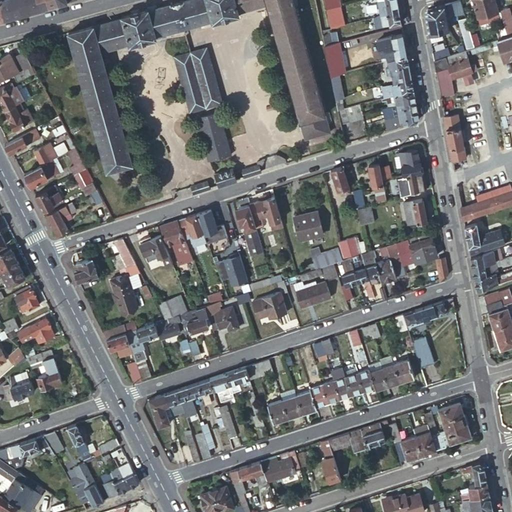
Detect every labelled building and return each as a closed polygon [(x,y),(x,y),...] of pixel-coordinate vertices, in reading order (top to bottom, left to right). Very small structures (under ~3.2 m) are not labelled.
[(11,7),(9,0),(0,0),(0,1),(5,19),(12,17),(23,14),(20,5),(11,7)] [(32,11),(28,0),(9,0),(11,7),(20,5),(23,14),(27,13),(32,11)] [(28,0),(32,11),(40,9),(50,6),(48,0),(28,0)] [(94,26),(68,33),(107,169),(132,162),(101,50),(130,43),(130,44),(143,40),(157,37),(157,35),(184,28),(212,20),(213,21),(226,18),(239,14),(239,12),(267,4),(300,122),(325,114),(292,0),(187,0),(177,3),(149,11),(148,9),(133,14),(122,17),(122,18),(94,26)] [(339,0),(322,0),(325,10),(341,6),(339,0)] [(398,2),(397,0),(384,0),(385,1),(379,2),(378,2),(381,16),(399,12),(398,2)] [(463,11),(460,0),(459,0),(450,2),(453,14),(463,11)] [(498,12),(494,0),(472,0),(478,17),(498,12)] [(453,14),(450,2),(427,9),(424,13),(426,24),(428,31),(428,35),(429,35),(440,31),(449,29),(447,16),(453,14)] [(341,6),(325,10),(328,28),(329,28),(344,24),(341,6)] [(401,18),(399,12),(381,16),(373,17),(376,28),(390,25),(401,22),(401,18)] [(478,17),(479,23),(500,18),(498,12),(478,17)] [(466,49),(474,47),(466,18),(458,20),(466,49)] [(507,36),(511,34),(511,26),(510,20),(503,22),(504,26),(507,36)] [(328,28),(322,29),(325,45),(338,41),(336,31),(330,32),(329,28),(328,28)] [(440,31),(429,35),(431,42),(442,39),(440,31)] [(396,58),(408,55),(405,43),(404,33),(381,39),(382,43),(385,55),(395,53),(396,58)] [(511,57),(511,34),(507,36),(502,37),(497,39),(504,60),(511,57)] [(338,41),(325,45),(331,75),(339,73),(345,72),(339,41),(338,41)] [(446,56),(450,55),(447,48),(432,52),(433,60),(446,56)] [(207,50),(192,55),(207,109),(223,104),(207,50)] [(467,58),(464,50),(450,55),(446,56),(448,65),(451,64),(451,63),(452,62),(452,63),(459,61),(458,60),(460,60),(460,61),(467,58)] [(32,65),(25,52),(18,56),(24,69),(27,68),(32,65)] [(0,58),(0,81),(14,74),(19,72),(10,54),(0,58)] [(207,109),(192,55),(177,59),(191,113),(207,109)] [(410,66),(408,55),(396,58),(387,60),(390,75),(392,74),(394,83),(412,78),(410,66)] [(470,66),(467,58),(460,61),(460,60),(458,60),(459,61),(452,63),(452,62),(451,63),(451,64),(448,65),(452,77),(471,71),(470,66)] [(19,72),(14,74),(17,81),(30,75),(27,68),(24,69),(19,72)] [(339,73),(331,75),(336,102),(340,101),(339,99),(344,97),(339,73)] [(413,85),(412,78),(394,83),(392,84),(394,95),(414,90),(413,85)] [(0,87),(0,99),(5,110),(15,104),(20,102),(31,96),(27,88),(20,92),(18,88),(16,90),(12,82),(0,87)] [(415,94),(414,90),(394,95),(382,98),(383,101),(387,100),(387,103),(395,101),(396,105),(416,99),(415,94)] [(417,105),(416,99),(396,105),(387,107),(390,117),(397,115),(418,109),(417,105)] [(15,104),(5,110),(15,129),(33,121),(27,109),(24,110),(20,102),(15,104)] [(355,120),(363,118),(363,115),(361,104),(353,106),(355,120)] [(346,108),(348,122),(355,120),(353,106),(346,108)] [(338,110),(341,124),(348,122),(346,108),(343,109),(338,110)] [(419,114),(418,109),(397,115),(399,123),(394,124),(395,128),(416,121),(419,116),(419,114)] [(447,111),(443,112),(445,124),(452,160),(466,158),(458,114),(448,116),(447,111)] [(232,157),(220,114),(198,120),(210,163),(232,157)] [(325,114),(300,122),(305,139),(330,132),(325,114)] [(384,119),(387,131),(395,128),(394,124),(399,123),(397,115),(390,117),(384,119)] [(36,127),(8,142),(5,144),(10,152),(40,136),(36,127)] [(41,164),(52,159),(62,153),(59,147),(54,149),(50,142),(34,151),(41,164)] [(74,174),(86,168),(75,147),(67,151),(74,164),(70,166),(74,174)] [(405,175),(422,172),(420,161),(417,149),(401,152),(396,153),(397,156),(400,155),(403,165),(405,175)] [(403,165),(400,155),(397,156),(394,156),(396,166),(403,165)] [(41,164),(25,173),(31,185),(59,171),(52,159),(41,164)] [(243,170),(245,177),(261,172),(260,167),(261,166),(265,161),(265,159),(258,162),(259,165),(243,170)] [(381,170),(379,162),(368,165),(373,185),(374,185),(375,191),(385,189),(383,179),(381,170)] [(342,166),(331,169),(338,190),(340,189),(341,194),(350,191),(342,166)] [(215,173),(219,185),(228,183),(237,180),(233,167),(215,173)] [(96,188),(91,178),(86,168),(74,174),(85,194),(89,192),(96,188)] [(394,168),(381,170),(383,179),(396,176),(394,168)] [(401,195),(426,187),(422,172),(405,175),(397,176),(401,195)] [(192,186),(194,193),(210,188),(208,181),(192,186)] [(55,184),(35,194),(44,210),(54,205),(53,203),(62,198),(55,184)] [(511,190),(511,191),(510,185),(476,196),(478,202),(460,207),(463,220),(511,203),(511,190)] [(97,206),(104,203),(96,188),(89,192),(97,206)] [(353,192),(356,207),(364,205),(360,190),(353,192)] [(261,200),(250,203),(250,204),(250,205),(253,217),(268,213),(273,231),(283,228),(280,218),(281,218),(275,195),(267,198),(266,194),(261,196),(260,198),(261,200)] [(248,196),(235,200),(237,208),(236,209),(242,225),(245,224),(246,229),(245,230),(251,254),(262,251),(255,227),(256,227),(253,217),(250,205),(250,204),(250,203),(248,196)] [(427,220),(423,198),(404,201),(408,223),(427,220)] [(72,201),(47,214),(58,234),(68,229),(64,220),(73,216),(71,212),(76,210),(72,201)] [(374,220),(371,205),(357,207),(360,223),(374,220)] [(211,208),(197,213),(207,241),(208,243),(228,236),(224,223),(216,226),(211,208)] [(323,233),(317,210),(294,216),(299,239),(323,233)] [(197,213),(178,219),(184,234),(188,233),(191,231),(193,234),(196,233),(200,243),(207,241),(197,213)] [(178,219),(161,224),(168,244),(173,243),(180,263),(193,258),(184,234),(178,219)] [(476,221),(464,225),(466,238),(469,254),(489,247),(486,233),(478,235),(476,221)] [(191,231),(188,233),(193,245),(200,243),(196,233),(193,234),(191,231)] [(431,236),(430,231),(387,245),(388,250),(391,257),(394,267),(404,264),(403,263),(415,259),(416,261),(423,259),(423,260),(432,257),(432,256),(437,254),(434,245),(435,244),(432,235),(431,236)] [(173,263),(161,234),(151,237),(150,236),(139,240),(148,261),(163,255),(167,266),(173,263)] [(355,236),(339,241),(344,258),(360,252),(357,242),(355,236)] [(136,263),(122,237),(113,240),(122,256),(127,266),(136,263)] [(360,252),(361,253),(366,251),(364,240),(357,242),(360,252)] [(0,264),(16,256),(11,245),(0,250),(0,264)] [(338,247),(328,250),(311,256),(314,264),(315,268),(332,262),(333,262),(341,259),(342,259),(338,247)] [(498,247),(470,256),(470,261),(472,267),(494,261),(500,258),(502,258),(498,247)] [(373,249),(366,251),(368,257),(363,258),(365,266),(369,277),(379,274),(376,262),(374,256),(376,255),(373,249)] [(381,252),(383,259),(391,257),(388,250),(381,252)] [(247,279),(239,252),(230,254),(231,257),(215,262),(222,280),(231,278),(233,284),(247,279)] [(120,268),(121,268),(118,257),(117,255),(110,257),(114,270),(120,268)] [(511,259),(511,255),(502,258),(500,258),(503,265),(511,262),(511,259)] [(21,266),(16,256),(0,264),(0,267),(1,267),(4,274),(21,266)] [(127,266),(122,256),(118,257),(121,268),(127,266)] [(434,259),(441,279),(448,273),(445,256),(434,259)] [(78,262),(73,264),(79,282),(98,275),(95,264),(94,264),(91,257),(77,261),(78,262)] [(350,257),(342,259),(341,259),(346,272),(342,274),(346,285),(342,286),(346,299),(353,297),(348,284),(358,281),(351,260),(350,257)] [(383,259),(376,262),(379,274),(382,281),(397,276),(394,267),(391,257),(383,259)] [(354,259),(351,260),(358,281),(369,277),(365,266),(362,267),(360,259),(355,261),(354,259)] [(494,261),(472,267),(473,272),(474,278),(494,272),(496,271),(494,261)] [(315,268),(300,274),(302,280),(322,273),(325,280),(338,276),(333,262),(332,262),(315,268)] [(140,270),(136,263),(127,266),(130,272),(130,273),(138,271),(140,270)] [(406,273),(404,264),(394,267),(397,276),(406,273)] [(26,276),(21,266),(4,274),(8,281),(13,282),(26,276)] [(130,272),(127,266),(121,268),(120,268),(122,274),(110,278),(115,291),(112,292),(115,301),(117,301),(119,307),(136,301),(130,282),(127,273),(130,272)] [(500,282),(511,277),(511,270),(498,275),(500,282)] [(130,273),(130,272),(127,273),(130,282),(140,279),(138,271),(130,273)] [(494,272),(474,278),(475,285),(476,290),(497,283),(494,272)] [(322,273),(302,280),(292,283),(295,290),(325,280),(322,273)] [(272,283),(271,277),(251,284),(253,289),(272,283)] [(287,291),(283,279),(275,282),(276,285),(278,284),(280,291),(281,293),(282,293),(287,291)] [(153,295),(145,280),(140,283),(147,297),(153,295)] [(331,296),(325,280),(295,290),(301,306),(331,296)] [(40,303),(30,283),(14,292),(17,298),(20,304),(26,300),(30,308),(40,303)] [(485,304),(492,328),(511,321),(506,308),(506,307),(503,308),(501,304),(511,301),(507,287),(497,291),(500,299),(485,304)] [(251,300),(248,291),(242,293),(245,302),(251,300)] [(281,293),(280,291),(253,300),(259,316),(267,314),(269,317),(287,311),(282,298),(283,298),(282,293),(281,293)] [(497,291),(482,296),(485,304),(500,299),(497,291)] [(4,297),(0,299),(0,306),(17,298),(14,292),(4,297)] [(221,300),(223,299),(221,293),(209,297),(212,303),(221,300)] [(245,302),(242,293),(236,295),(239,304),(245,302)] [(181,295),(174,297),(180,313),(188,311),(181,295)] [(162,302),(170,317),(179,314),(180,313),(174,297),(162,302)] [(26,300),(20,304),(23,309),(24,310),(30,308),(26,300)] [(222,304),(221,300),(212,303),(210,304),(205,305),(209,318),(213,330),(228,325),(229,330),(239,326),(232,306),(221,309),(219,305),(222,304)] [(138,305),(136,301),(119,307),(120,311),(138,305)] [(445,311),(442,301),(402,314),(407,329),(408,332),(414,330),(411,322),(445,311)] [(180,313),(179,314),(181,321),(185,334),(209,326),(206,319),(209,318),(205,305),(188,311),(180,313)] [(170,317),(165,319),(155,322),(159,334),(161,338),(181,332),(178,322),(181,321),(179,314),(170,317)] [(407,329),(402,314),(394,317),(399,331),(407,329)] [(3,323),(7,332),(20,326),(15,317),(3,323)] [(30,346),(41,343),(56,334),(47,317),(18,331),(21,337),(34,330),(36,335),(38,339),(29,343),(30,346)] [(126,332),(137,328),(134,321),(104,331),(107,338),(126,332)] [(511,321),(492,328),(500,349),(511,344),(511,321)] [(136,360),(136,362),(142,380),(151,377),(145,358),(147,358),(141,339),(159,334),(155,322),(137,328),(126,332),(128,339),(132,348),(132,351),(136,360)] [(368,325),(372,338),(379,336),(375,323),(368,325)] [(365,340),(372,338),(368,325),(361,328),(365,340)] [(361,343),(357,329),(349,332),(353,346),(361,343)] [(23,341),(36,335),(34,330),(21,337),(23,341)] [(126,332),(107,338),(111,349),(117,347),(119,351),(122,354),(132,351),(132,348),(128,339),(126,332)] [(425,335),(411,340),(420,368),(434,363),(425,335)] [(8,354),(18,348),(12,338),(2,344),(8,354)] [(191,350),(188,342),(187,339),(180,341),(184,353),(191,350)] [(191,350),(192,355),(200,352),(195,339),(188,342),(191,350)] [(332,351),(328,339),(321,341),(325,354),(332,351)] [(325,354),(321,341),(314,344),(318,356),(325,354)] [(26,358),(29,366),(47,360),(52,373),(37,378),(41,390),(54,385),(54,384),(64,380),(52,345),(25,355),(26,358)] [(9,356),(16,363),(22,358),(25,355),(22,349),(20,347),(9,356)] [(382,367),(393,363),(391,357),(390,355),(379,359),(382,367)] [(273,372),(269,358),(246,366),(250,377),(249,377),(249,380),(273,372)] [(370,371),(382,367),(379,359),(367,362),(369,368),(370,371)] [(393,363),(399,382),(414,377),(407,359),(396,362),(393,363)] [(127,363),(133,380),(136,382),(142,380),(136,362),(136,360),(127,363)] [(393,363),(382,367),(388,385),(399,382),(393,363)] [(250,377),(246,366),(225,373),(232,392),(240,389),(239,387),(238,384),(241,383),(242,386),(251,383),(249,380),(249,377),(250,377)] [(357,372),(356,367),(344,371),(345,376),(357,372)] [(375,387),(376,389),(384,386),(388,385),(382,367),(370,371),(375,387)] [(363,391),(375,387),(370,371),(369,368),(357,372),(363,391)] [(345,376),(344,371),(333,374),(335,379),(345,376)] [(351,395),(363,391),(357,372),(345,376),(351,395)] [(232,392),(225,373),(209,378),(213,389),(216,389),(220,399),(233,395),(232,392)] [(35,391),(31,380),(18,384),(16,375),(9,377),(11,383),(5,385),(9,399),(35,391)] [(343,397),(351,395),(345,376),(335,379),(333,380),(339,399),(343,397)] [(213,389),(209,378),(199,382),(203,397),(206,404),(213,402),(209,391),(213,389)] [(322,383),(328,402),(336,400),(339,399),(333,380),(322,383)] [(203,397),(199,382),(188,385),(192,397),(197,395),(199,399),(203,397)] [(328,402),(322,383),(310,387),(311,390),(316,406),(328,402)] [(192,397),(188,385),(177,389),(184,410),(186,415),(187,417),(197,414),(192,397)] [(256,402),(252,388),(249,389),(250,392),(247,393),(251,403),(256,402)] [(184,410),(177,389),(166,393),(170,405),(173,414),(184,410)] [(317,408),(316,406),(311,390),(296,394),(303,413),(308,411),(317,409),(317,408)] [(170,405),(166,393),(149,398),(159,427),(171,423),(165,406),(170,405)] [(297,415),(303,413),(296,394),(282,399),(289,417),(297,415)] [(289,417),(282,399),(268,403),(274,422),(289,417)] [(437,408),(438,412),(441,419),(462,412),(459,402),(437,408)] [(221,413),(228,411),(226,405),(219,407),(221,413)] [(256,428),(264,426),(258,406),(252,408),(255,415),(252,416),(256,428)] [(221,415),(229,438),(236,435),(228,411),(221,413),(221,415)] [(462,412),(441,419),(444,430),(430,434),(435,449),(449,444),(449,442),(470,436),(462,412)] [(388,424),(386,420),(327,439),(331,450),(352,444),(353,449),(384,439),(380,427),(388,424)] [(203,431),(209,449),(215,447),(207,423),(204,424),(203,421),(200,422),(203,431)] [(400,440),(394,422),(388,424),(393,442),(400,440)] [(78,423),(69,426),(84,456),(91,453),(92,455),(95,454),(96,456),(102,453),(120,444),(117,437),(99,447),(100,448),(98,449),(94,441),(89,444),(78,423)] [(56,430),(45,434),(51,445),(56,453),(67,449),(56,430)] [(194,461),(200,459),(191,430),(185,432),(194,461)] [(430,434),(429,430),(414,435),(420,454),(435,449),(430,434)] [(204,457),(211,455),(209,449),(203,431),(196,434),(204,457)] [(45,434),(8,447),(11,455),(12,458),(47,447),(51,454),(53,453),(54,455),(56,454),(56,453),(51,445),(45,434)] [(420,454),(414,435),(400,440),(406,459),(420,454)] [(340,478),(331,450),(327,439),(320,441),(325,458),(322,460),(328,482),(340,478)] [(393,442),(400,461),(406,459),(400,440),(393,442)] [(0,449),(0,456),(2,458),(11,455),(8,447),(0,449)] [(117,456),(125,452),(122,447),(115,450),(117,456)] [(277,460),(276,455),(260,460),(267,481),(295,471),(294,468),(299,466),(295,454),(293,450),(280,454),(281,459),(277,460)] [(295,454),(299,466),(307,464),(302,452),(295,454)] [(84,456),(87,462),(97,457),(96,456),(95,454),(92,455),(91,453),(84,456)] [(110,453),(104,456),(107,463),(113,460),(110,453)] [(0,456),(0,469),(10,476),(0,489),(0,493),(1,494),(2,494),(12,501),(28,478),(6,463),(7,461),(2,458),(0,456)] [(267,481),(260,460),(230,470),(238,494),(242,492),(245,491),(240,478),(255,473),(259,486),(268,483),(267,481)] [(474,484),(486,481),(484,472),(483,464),(478,461),(460,467),(462,471),(464,470),(464,473),(471,471),(474,484)] [(105,500),(96,480),(93,475),(87,463),(76,469),(80,477),(72,482),(84,503),(91,499),(94,505),(105,500)] [(130,487),(140,482),(138,479),(132,466),(122,471),(130,487)] [(113,476),(122,471),(121,467),(111,472),(113,476)] [(120,492),(130,487),(122,471),(113,476),(120,492)] [(105,500),(120,492),(113,476),(111,472),(96,480),(105,500)] [(18,506),(24,510),(24,509),(28,511),(31,511),(42,495),(33,489),(36,484),(28,478),(12,501),(18,506)] [(459,494),(462,501),(488,493),(488,489),(486,481),(474,484),(470,486),(465,487),(459,490),(460,494),(459,494)] [(200,493),(204,506),(207,505),(210,511),(222,508),(223,510),(233,507),(226,485),(200,493)] [(405,496),(410,511),(414,511),(425,509),(419,491),(405,496)] [(243,511),(248,511),(242,492),(238,494),(243,511)] [(405,496),(404,492),(381,500),(385,511),(406,511),(410,511),(405,496)] [(488,493),(462,501),(464,511),(482,511),(491,509),(490,504),(488,493)] [(1,494),(0,496),(0,511),(3,511),(5,509),(10,511),(13,511),(18,506),(12,501),(2,494),(1,494)]
